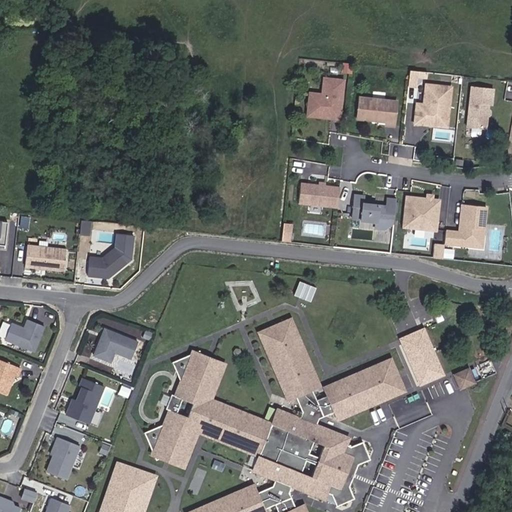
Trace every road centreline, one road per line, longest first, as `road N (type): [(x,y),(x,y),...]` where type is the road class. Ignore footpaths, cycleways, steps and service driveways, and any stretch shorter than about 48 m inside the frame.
road 1 (residential): [(511,287),(411,264),(189,242),(122,302),(75,299)]
road 2 (residential): [(75,299),(15,454),(0,461)]
road 3 (residential): [(511,179),(454,179),(350,161)]
road 4 (residential): [(511,369),(457,511)]
